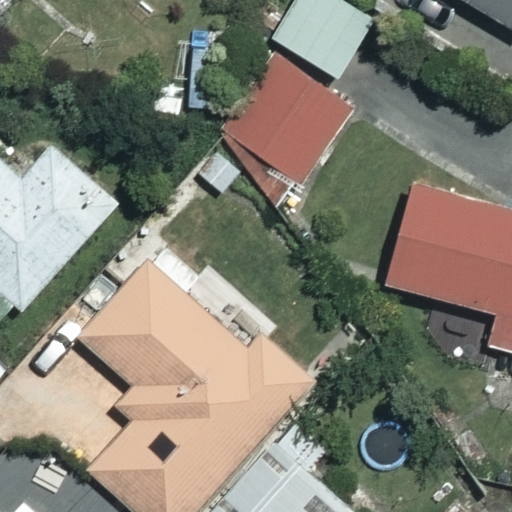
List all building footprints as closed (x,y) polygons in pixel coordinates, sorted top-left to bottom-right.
[(372,16),(344,0),(290,0),(271,33),(338,73),(372,16)] [(511,0),(469,0),(511,25),(511,0)] [(347,100),(280,57),(231,133),(298,176),(347,100)] [(19,174),(0,156),(0,328),(116,199),(50,139),(19,174)] [(511,207),(413,177),(382,277),(495,311),(486,340),(511,348),(511,207)] [(126,511),(185,511),(313,372),(200,270),(182,290),(146,257),(74,336),(132,389),(111,412),(121,421),(78,468),(126,511)] [(350,511),(352,510),(270,437),(202,511),(350,511)] [(464,511),(450,500),(439,511),(464,511)]
